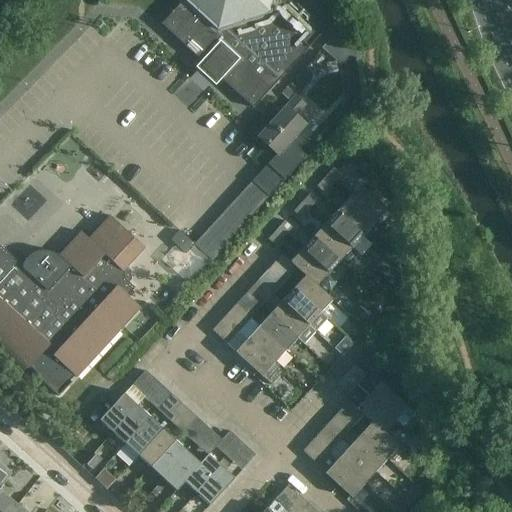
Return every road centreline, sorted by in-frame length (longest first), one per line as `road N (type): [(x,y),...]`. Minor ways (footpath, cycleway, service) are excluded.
road 1 (residential): [(281,456),(268,432),(178,347)]
road 2 (residential): [(108,511),(0,410)]
